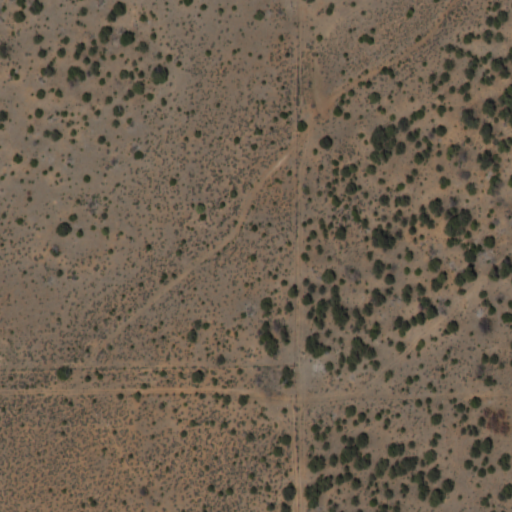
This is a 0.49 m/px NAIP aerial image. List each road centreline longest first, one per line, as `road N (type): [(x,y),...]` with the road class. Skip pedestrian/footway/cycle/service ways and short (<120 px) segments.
road 1 (track): [(457,0),(422,40),(323,108),(256,185),(232,234),(54,390),(0,390)]
road 2 (track): [(511,236),(370,385),(350,392),(282,400),(212,389),(54,390)]
